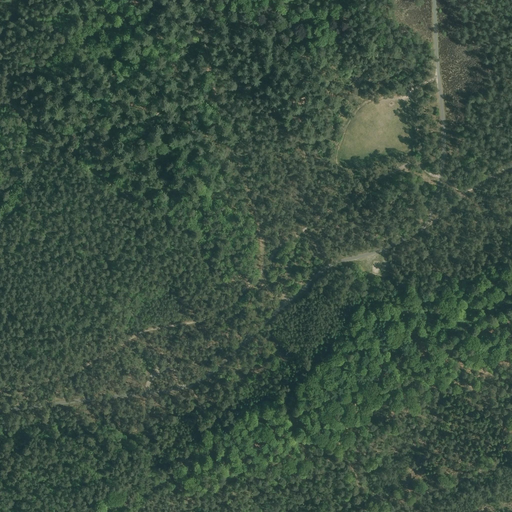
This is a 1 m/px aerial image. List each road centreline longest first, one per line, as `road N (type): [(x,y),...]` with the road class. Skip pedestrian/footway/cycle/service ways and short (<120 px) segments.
road 1 (unclassified): [(0,410),(162,391),(207,376),(322,269),(422,227),(439,187),(443,146),(434,0)]
road 2 (track): [(329,399),(370,511)]
